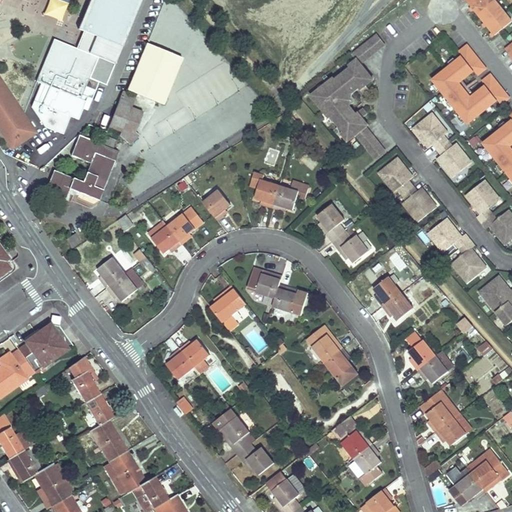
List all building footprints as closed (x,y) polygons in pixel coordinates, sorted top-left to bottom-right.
[(48,0),(42,15),(60,22),(69,0),(48,0)] [(511,22),(494,0),(471,0),(475,5),(472,7),(495,36),(511,22)] [(359,65),(384,45),(376,34),(351,54),(356,61),(359,65)] [(86,44),(81,37),(77,48),(83,51),(86,44)] [(163,105),(182,58),(145,44),(127,91),(163,105)] [(478,76),(486,70),(484,68),(467,46),(466,45),(458,52),(462,57),(474,73),(477,77),(478,76)] [(497,101),(484,86),(473,95),(462,82),(474,73),(462,57),(433,80),(468,124),(497,101)] [(353,116),(340,99),(356,86),(359,90),(363,95),(369,90),(365,85),(372,81),(359,65),(356,61),(349,68),(353,73),(348,76),(346,74),(345,74),(340,78),(341,81),(338,84),(334,79),(316,94),(319,98),(314,102),(329,120),(333,116),(336,121),(334,122),(339,129),(342,127),(344,130),(340,134),(347,143),(356,136),(367,127),(369,126),(363,119),(367,115),(362,109),(356,114),(353,116)] [(353,73),(349,68),(344,71),(346,74),(348,76),(353,73)] [(0,73),(0,88),(0,89),(2,88),(8,97),(6,98),(15,110),(16,109),(19,113),(18,114),(27,126),(30,124),(36,132),(40,129),(0,73)] [(509,98),(490,74),(481,82),(484,86),(497,101),(500,105),(501,105),(509,98)] [(350,106),(351,95),(359,90),(356,86),(340,99),(353,116),(356,114),(350,106)] [(0,130),(13,148),(36,132),(30,124),(27,126),(18,114),(19,113),(16,109),(15,110),(6,98),(8,97),(2,88),(0,89),(0,88),(0,130)] [(131,108),(135,98),(126,94),(123,93),(119,103),(131,108)] [(319,98),(316,94),(311,98),(314,102),(319,98)] [(136,132),(143,113),(131,108),(119,103),(109,127),(121,132),(120,135),(131,145),(140,136),(136,132)] [(447,133),(432,114),(412,129),(428,149),(433,145),(438,151),(448,143),(443,137),(447,133)] [(511,120),(483,143),(511,179),(511,120)] [(375,160),(386,151),(367,127),(356,136),(375,160)] [(99,200),(119,152),(80,136),(72,156),(91,163),(83,182),(54,171),(47,191),(66,198),(71,189),(99,200)] [(114,148),(117,141),(105,136),(102,143),(114,148)] [(472,164),(457,145),(452,148),(448,143),(438,151),(442,157),(438,160),(453,180),(472,164)] [(413,188),(408,182),(413,178),(397,159),(378,175),(393,194),(398,190),(402,196),(413,188)] [(273,209),(280,186),(263,180),(264,175),(255,172),(250,186),(258,189),(255,199),(264,202),(263,205),(273,209)] [(310,186),(294,181),(293,181),(291,189),(298,192),(298,191),(300,187),(301,187),(309,189),(310,186)] [(501,202),(486,183),(467,198),(482,217),(478,220),(482,225),(493,216),(489,211),(501,202)] [(293,211),(298,197),(306,199),(309,189),(301,187),(300,187),(298,191),(298,192),(291,189),(280,186),(273,209),(283,212),(284,208),(293,211)] [(437,208),(422,189),(417,193),(413,188),(402,196),(406,201),(402,204),(418,224),(437,208)] [(231,206),(219,190),(203,203),(218,222),(227,215),(224,211),(231,206)] [(341,224),(345,220),(333,204),(318,217),(324,225),(321,227),(333,242),(347,232),(341,224)] [(191,239),(188,236),(204,223),(192,208),(184,214),(168,227),(183,245),(191,239)] [(506,248),(511,242),(511,215),(510,213),(498,222),(493,216),(482,225),(488,231),(491,229),(506,248)] [(134,226),(127,215),(118,221),(126,232),(134,226)] [(461,239),(446,220),(428,235),(443,254),(455,244),(459,250),(470,242),(465,236),(461,239)] [(168,227),(165,222),(149,234),(153,239),(168,227)] [(183,245),(168,227),(153,239),(165,254),(173,249),(175,252),(183,245)] [(370,252),(358,236),(353,239),(347,232),(333,242),(345,259),(348,256),(354,264),(370,252)] [(80,243),(77,238),(78,237),(76,234),(67,240),(73,248),(80,243)] [(486,269),(471,251),(474,248),(470,242),(459,250),(464,256),(451,265),(467,284),(486,269)] [(11,261),(0,245),(0,277),(10,270),(6,265),(11,261)] [(180,262),(190,259),(187,249),(177,252),(180,262)] [(147,259),(141,251),(135,255),(141,263),(147,259)] [(126,275),(114,259),(98,270),(104,278),(101,281),(107,289),(126,275)] [(144,268),(151,263),(147,259),(141,263),(140,264),(144,268)] [(283,277),(275,274),(255,267),(248,289),(257,292),(256,293),(276,299),(280,284),(283,277)] [(144,285),(132,270),(126,275),(138,290),(144,285)] [(123,302),(138,290),(126,275),(107,289),(114,297),(117,295),(123,302)] [(383,307),(402,293),(396,286),(401,282),(395,275),(390,279),(390,277),(374,289),(380,296),(377,299),(383,307)] [(511,301),(511,290),(509,293),(499,279),(479,294),(495,315),(511,301)] [(297,294),(288,291),(290,288),(280,284),(276,299),(273,307),(292,314),(300,317),(308,294),(298,291),(297,294)] [(239,311),(247,305),(243,300),(232,287),(217,299),(219,302),(211,308),(223,324),(232,317),(239,311)] [(414,309),(402,293),(383,307),(390,315),(393,313),(399,321),(414,309)] [(511,323),(511,301),(495,315),(506,328),(511,323)] [(238,325),(232,317),(223,324),(224,324),(230,331),(238,325)] [(464,335),(473,328),(465,317),(456,324),(464,335)] [(34,373),(73,346),(59,326),(51,324),(50,325),(40,332),(33,336),(25,342),(27,345),(19,350),(34,373)] [(337,341),(326,326),(326,327),(323,329),(334,343),(337,341)] [(325,364),(344,349),(337,341),(334,343),(323,329),(322,328),(309,338),(315,346),(313,347),(325,364)] [(437,356),(424,340),(423,341),(418,334),(408,341),(414,349),(409,352),(415,360),(411,363),(418,371),(437,356)] [(284,344),(280,339),(276,342),(280,348),(282,346),(284,344)] [(211,356),(198,340),(191,346),(188,343),(180,349),(195,368),(196,367),(204,361),(211,356)] [(493,350),(487,343),(478,351),(484,357),(493,350)] [(463,348),(458,352),(465,363),(470,359),(463,348)] [(179,380),(195,368),(180,349),(172,356),(175,359),(167,365),(179,380)] [(359,375),(347,359),(350,357),(344,349),(325,364),(343,387),(359,375)] [(34,373),(19,350),(11,356),(9,353),(0,359),(0,362),(4,368),(0,370),(0,369),(0,397),(27,379),(26,378),(34,373)] [(455,367),(443,352),(437,356),(449,372),(455,367)] [(449,372),(437,356),(418,371),(424,380),(428,377),(434,384),(449,372)] [(209,368),(204,361),(196,367),(195,368),(200,375),(209,368)] [(101,394),(87,371),(72,380),(85,403),(101,394)] [(496,384),(503,379),(500,374),(493,380),(496,384)] [(253,393),(245,383),(239,387),(247,397),(253,393)] [(461,414),(442,390),(421,407),(433,422),(430,425),(436,433),(455,419),(460,414),(461,414)] [(114,417),(101,394),(85,403),(98,426),(106,422),(110,419),(114,417)] [(193,410),(184,399),(178,403),(187,415),(193,410)] [(184,415),(179,408),(178,407),(175,409),(181,417),(184,415)] [(257,440),(232,409),(231,410),(229,412),(213,424),(220,432),(223,430),(229,437),(226,439),(238,455),(252,444),(257,440)] [(473,429),(461,414),(460,414),(455,419),(467,434),(473,430),(473,429)] [(0,433),(10,427),(3,416),(3,415),(0,416),(0,433)] [(373,444),(366,436),(363,438),(363,439),(357,431),(360,429),(351,417),(335,430),(344,442),(342,444),(354,459),(373,444)] [(120,436),(110,419),(106,422),(116,439),(116,438),(120,436)] [(451,446),(467,434),(455,419),(436,433),(443,441),(446,439),(451,446)] [(128,450),(120,436),(116,438),(116,439),(106,422),(98,426),(90,431),(109,462),(124,453),(128,450)] [(24,450),(10,427),(0,433),(0,444),(9,459),(24,450)] [(366,436),(360,429),(357,431),(363,439),(363,438),(366,436)] [(229,437),(223,430),(220,432),(226,439),(229,437)] [(60,442),(56,435),(51,438),(55,445),(60,442)] [(275,464),(263,448),(258,452),(252,444),(238,455),(251,471),(254,468),(260,476),(275,464)] [(311,456),(320,449),(317,444),(307,452),(311,456)] [(382,463),(376,455),(379,453),(373,444),(354,459),(366,475),(363,477),(370,485),(383,474),(378,467),(382,463)] [(36,471),(41,468),(30,450),(25,453),(24,450),(9,459),(23,482),(34,476),(38,473),(36,471)] [(138,468),(129,451),(128,450),(124,453),(134,470),(138,468)] [(472,474),(487,462),(495,455),(491,450),(468,468),(472,474)] [(147,482),(138,468),(134,470),(124,453),(109,462),(110,464),(104,468),(120,495),(125,492),(126,494),(132,491),(147,482)] [(510,474),(495,455),(487,462),(472,474),(487,493),(495,486),(492,483),(499,478),(502,481),(510,474)] [(439,460),(425,470),(428,479),(441,468),(439,460)] [(74,490),(59,465),(55,467),(53,464),(38,473),(34,476),(42,490),(46,488),(46,489),(55,504),(56,505),(72,495),(70,492),(74,490)] [(468,468),(467,468),(461,472),(456,467),(447,474),(457,486),(450,491),(461,505),(462,506),(468,502),(476,495),(479,499),(487,493),(472,474),(468,468)] [(288,480),(283,473),(282,472),(267,484),(267,485),(273,491),(287,480),(288,480)] [(296,499),(307,490),(295,474),(288,480),(287,480),(273,491),(279,500),(276,502),(283,511),(295,511),(302,507),(296,499)] [(339,481),(335,476),(329,480),(332,484),(334,486),(339,481)] [(447,476),(441,480),(448,491),(455,486),(447,476)] [(148,511),(153,509),(169,500),(164,492),(155,477),(147,482),(132,491),(144,511),(148,511)] [(370,485),(363,477),(363,478),(361,479),(367,488),(367,487),(370,485)] [(502,481),(499,478),(492,483),(495,486),(502,481)] [(176,496),(170,487),(170,486),(164,492),(169,500),(173,497),(175,496),(176,496)] [(55,504),(46,489),(46,488),(42,490),(43,491),(52,507),(56,505),(55,504)] [(388,511),(395,507),(389,499),(392,497),(386,488),(367,503),(374,511),(388,511)] [(81,511),(72,495),(56,505),(52,507),(55,511),(81,511)] [(187,511),(178,495),(177,495),(176,496),(175,496),(173,497),(182,511),(187,511)] [(108,497),(100,500),(104,511),(112,511),(114,511),(108,497)] [(187,511),(182,511),(173,497),(169,500),(153,509),(155,511),(187,511)] [(362,508),(364,511),(374,511),(367,503),(362,508)]
